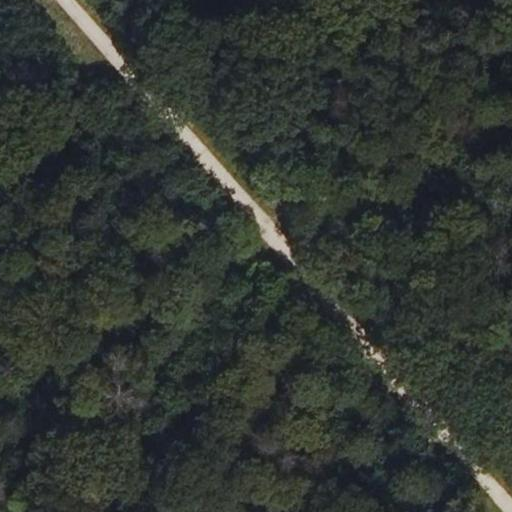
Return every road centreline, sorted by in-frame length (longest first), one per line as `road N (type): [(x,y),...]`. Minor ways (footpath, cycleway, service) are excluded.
road 1 (track): [(508,511),(274,238)]
road 2 (track): [(274,238),(64,0)]
